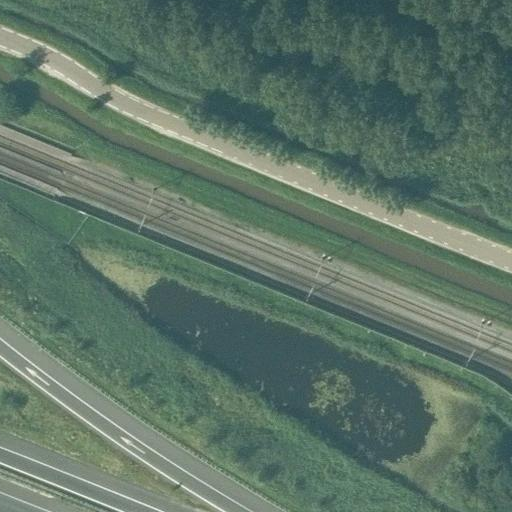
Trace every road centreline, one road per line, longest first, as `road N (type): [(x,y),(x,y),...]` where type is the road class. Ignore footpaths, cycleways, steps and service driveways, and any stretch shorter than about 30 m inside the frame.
road 1 (tertiary): [(511,258),(161,118),(0,33)]
road 2 (motorway): [(247,511),(0,339)]
road 3 (motorway): [(141,511),(0,455)]
